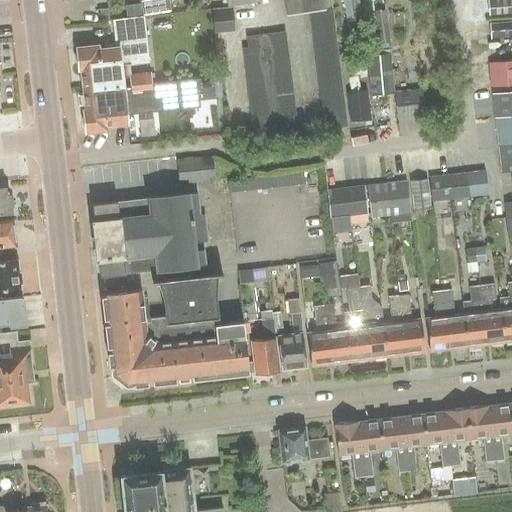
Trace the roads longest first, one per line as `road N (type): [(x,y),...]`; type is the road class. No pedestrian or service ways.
road 1 (tertiary): [(85,432),(34,0)]
road 2 (residential): [(85,432),(511,382)]
